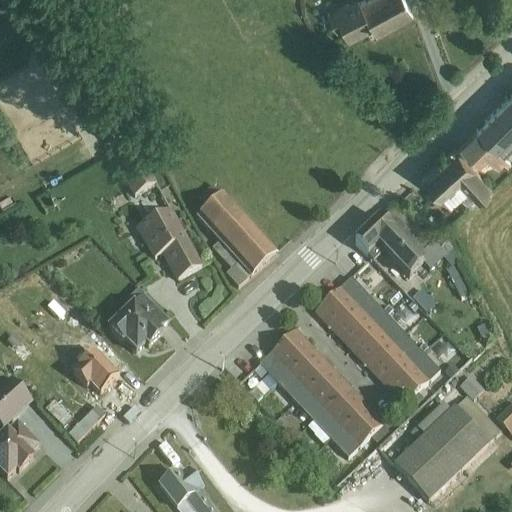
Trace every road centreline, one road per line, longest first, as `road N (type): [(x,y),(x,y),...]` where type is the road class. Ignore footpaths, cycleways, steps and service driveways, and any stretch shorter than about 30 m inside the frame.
road 1 (tertiary): [(282,290),(511,69)]
road 2 (tertiary): [(67,511),(282,290)]
road 3 (residential): [(282,290),(401,422)]
